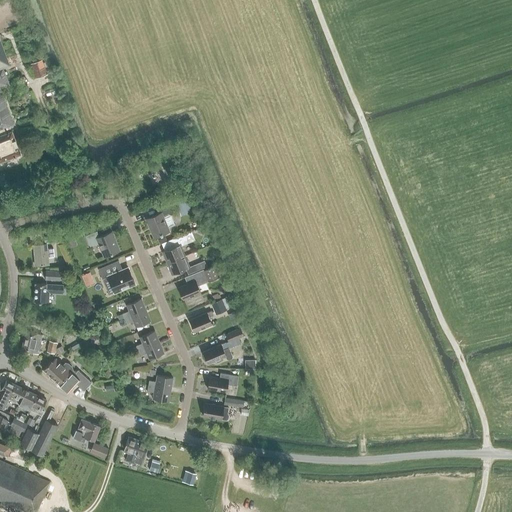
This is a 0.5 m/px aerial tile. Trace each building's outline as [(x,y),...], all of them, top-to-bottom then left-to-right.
[(10,128),(14,127),(13,124),(0,89),(0,88),(9,85),(2,68),(9,66),(0,41),(0,160),(20,153),(11,131),(10,128)] [(35,78),(47,74),(42,59),(30,64),(35,78)] [(175,202),(178,209),(185,206),(188,213),(191,212),(185,198),(175,202)] [(172,214),(167,203),(156,208),(158,213),(146,218),(154,237),(168,232),(162,217),(172,214)] [(104,257),(118,251),(111,232),(98,237),(96,231),(85,236),(89,246),(98,243),(104,257)] [(184,256),(180,246),(194,240),(191,232),(173,239),(176,246),(165,250),(162,251),(167,263),(184,256)] [(162,243),(165,250),(176,246),(173,239),(173,238),(162,243)] [(35,265),(48,264),(47,258),(54,257),(53,248),(47,249),(46,244),(33,245),(35,265)] [(200,262),(189,267),(184,256),(167,263),(171,274),(185,268),(188,274),(202,268),(200,262)] [(102,279),(107,276),(114,292),(134,283),(128,268),(122,270),(118,260),(98,269),(102,279)] [(197,285),(200,284),(207,281),(207,282),(219,277),(214,266),(203,270),(203,271),(185,279),(187,284),(178,288),(183,299),(200,292),(197,285)] [(60,280),(60,271),(45,270),(45,279),(60,280)] [(89,272),(82,275),(86,286),(94,282),(89,272)] [(49,292),(56,293),(62,293),(63,285),(46,284),(35,283),(34,301),(48,302),(49,292)] [(221,299),(225,309),(232,306),(228,296),(221,299)] [(124,317),(124,318),(145,310),(140,298),(126,304),(129,311),(122,313),(124,317)] [(217,314),(226,310),(225,309),(221,299),(212,303),(217,314)] [(145,310),(124,318),(126,324),(133,321),(136,327),(150,321),(145,310)] [(208,317),(213,315),(211,311),(189,320),(194,332),(211,324),(208,317)] [(230,313),(235,324),(239,322),(240,322),(236,311),(235,311),(230,313)] [(149,326),(147,322),(136,327),(138,331),(149,326)] [(207,364),(225,356),(226,359),(228,359),(231,358),(232,356),(228,348),(240,343),(238,338),(243,336),(240,328),(225,335),(228,341),(202,352),(207,364)] [(37,354),(42,335),(37,333),(25,330),(20,350),(32,353),(37,354)] [(135,345),(136,347),(130,349),(132,353),(137,350),(138,351),(159,342),(154,330),(139,336),(142,343),(135,345)] [(90,344),(86,338),(82,341),(86,347),(90,344)] [(54,353),(57,342),(49,341),(46,352),(54,353)] [(138,351),(134,353),(136,357),(146,353),(149,359),(163,353),(159,342),(138,351)] [(51,361),(43,370),(59,384),(68,392),(76,384),(83,390),(91,382),(78,370),(76,373),(72,370),(72,366),(68,363),(65,362),(63,364),(55,358),(52,362),(51,361)] [(207,389),(226,392),(227,384),(236,386),(238,376),(232,375),(220,373),(219,378),(209,376),(207,389)] [(148,380),(148,386),(170,389),(172,377),(157,375),(156,381),(148,380)] [(10,394),(15,385),(6,380),(3,386),(0,384),(0,408),(3,410),(8,399),(9,399),(11,395),(10,394)] [(19,404),(26,390),(15,385),(10,394),(11,395),(9,399),(19,404)] [(170,389),(148,386),(147,391),(154,392),(153,399),(168,402),(170,389)] [(32,405),(37,395),(26,390),(19,404),(29,409),(31,405),(32,405)] [(46,399),(37,395),(32,405),(31,405),(29,409),(41,415),(44,411),(41,409),(46,399)] [(243,401),(224,398),(223,405),(242,408),(243,401)] [(202,416),(221,419),(226,420),(228,419),(228,415),(227,413),(228,407),(204,403),(202,416)] [(23,431),(27,424),(14,418),(11,425),(8,432),(18,437),(21,430),(23,431)] [(34,420),(29,418),(26,423),(31,426),(34,420)] [(94,441),(100,426),(81,418),(77,430),(75,430),(72,438),(84,443),(86,438),(94,441)] [(42,456),(57,425),(46,419),(38,434),(28,428),(20,444),(42,456)] [(143,458),(148,443),(128,436),(123,451),(128,452),(126,460),(136,464),(136,462),(141,464),(143,457),(143,458)] [(9,447),(0,443),(0,454),(5,457),(9,447)] [(104,458),(108,449),(93,443),(89,452),(104,458)] [(0,501),(24,511),(34,511),(48,482),(0,461),(0,501)] [(159,464),(151,461),(148,471),(156,473),(159,464)] [(193,484),(196,474),(189,472),(186,482),(193,484)]
